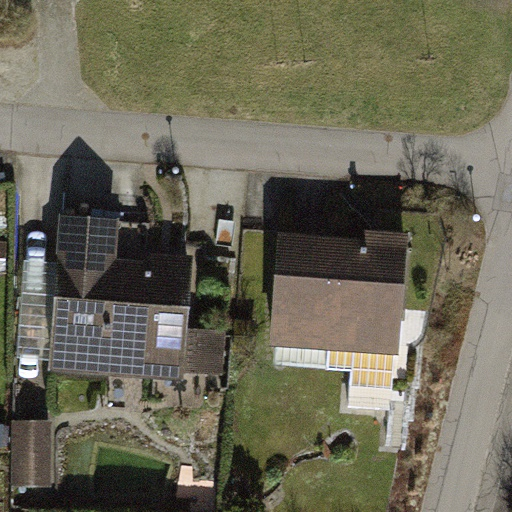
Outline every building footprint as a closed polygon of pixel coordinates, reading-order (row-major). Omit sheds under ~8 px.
[(117,220),(65,216),(54,362),(182,371),(189,272),(113,266),(117,220)] [(284,239),(277,338),(357,344),(352,405),(393,408),(405,248),(284,239)] [(254,349),(255,324),(238,323),(237,349),(254,349)] [(227,385),(223,339),(193,342),(197,388),(227,385)] [(47,484),(47,422),(22,422),(21,484),(47,484)]
